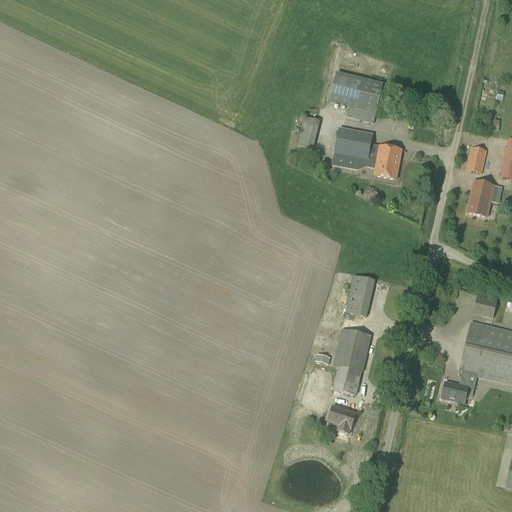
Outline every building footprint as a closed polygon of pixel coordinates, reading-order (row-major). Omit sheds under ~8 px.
[(400,44),(397,51),(412,58),(415,51),(400,44)] [(348,109),(346,119),(373,126),(383,86),(336,75),(329,105),(348,109)] [(297,146),(313,150),(320,122),(304,118),(297,146)] [(375,170),(374,178),(395,182),(401,152),(371,146),(373,136),(339,130),(332,168),(365,174),(366,169),(375,170)] [(466,172),(481,175),(486,152),(470,149),(466,172)] [(500,178),(511,180),(511,149),(506,149),(500,178)] [(494,188),(473,183),(466,215),(487,219),(494,188)] [(354,278),(345,314),(366,319),(375,283),(354,278)] [(472,315),(493,320),(497,303),(476,298),(472,315)] [(441,400),(465,406),(466,401),(467,401),(472,398),(476,379),(511,387),(511,333),(470,324),(458,375),(461,376),(459,387),(445,384),(441,400)] [(361,374),(363,375),(371,338),(341,331),(332,368),(338,369),(332,393),(356,398),(361,374)] [(322,358),(317,356),(315,363),(328,367),(330,360),(329,360),(332,350),(328,349),(327,353),(324,353),(322,358)] [(356,415),(332,408),(327,424),(338,428),(337,433),(349,437),(351,432),(350,432),(356,415)]
